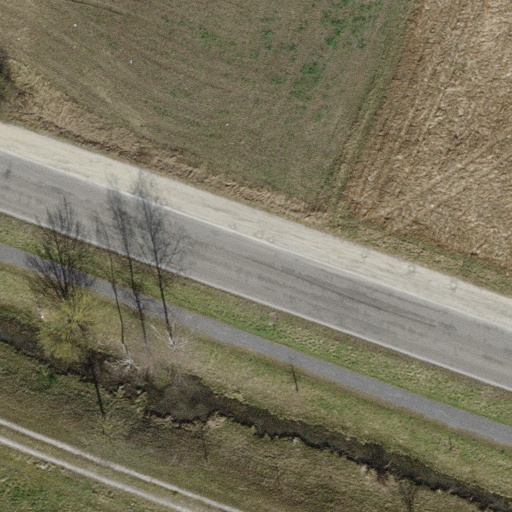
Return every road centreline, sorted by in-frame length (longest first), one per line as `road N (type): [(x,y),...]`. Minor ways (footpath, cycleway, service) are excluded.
road 1 (residential): [(0,179),(511,358)]
road 2 (track): [(0,431),(209,511)]
